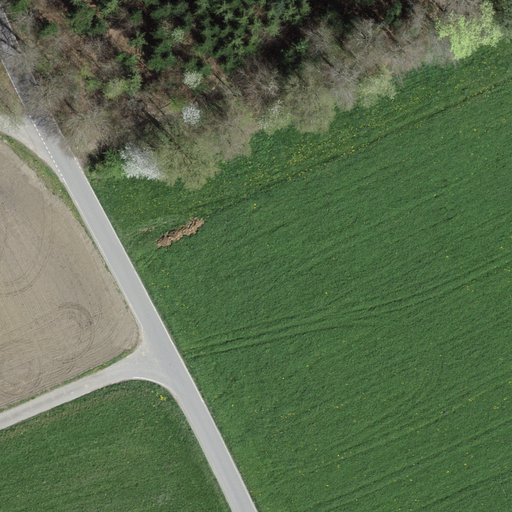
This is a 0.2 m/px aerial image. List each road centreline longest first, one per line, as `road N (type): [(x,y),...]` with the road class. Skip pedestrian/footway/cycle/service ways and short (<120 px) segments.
road 1 (unclassified): [(162,351),(0,23)]
road 2 (track): [(132,0),(96,82),(89,157),(69,169)]
road 3 (unclassified): [(245,511),(162,351)]
road 4 (unclassified): [(162,351),(0,421)]
